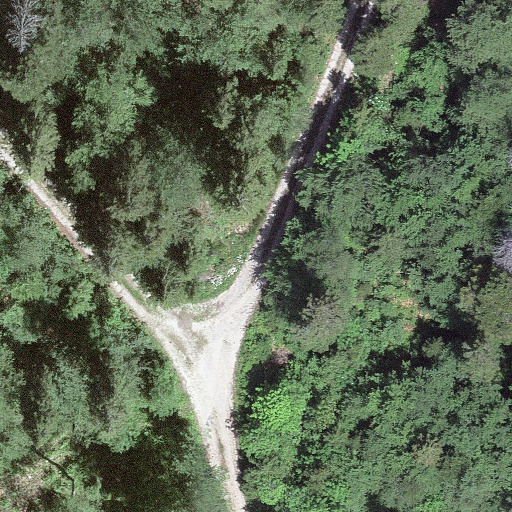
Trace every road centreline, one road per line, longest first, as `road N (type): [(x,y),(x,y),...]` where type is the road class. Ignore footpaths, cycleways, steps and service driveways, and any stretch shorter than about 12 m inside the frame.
road 1 (track): [(233,511),(204,388),(159,321),(0,133)]
road 2 (track): [(204,388),(364,0)]
